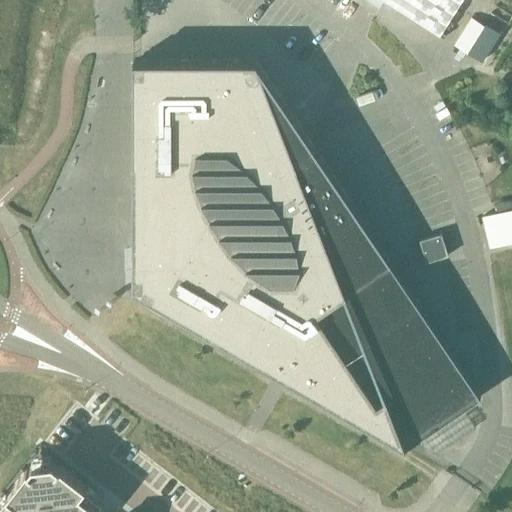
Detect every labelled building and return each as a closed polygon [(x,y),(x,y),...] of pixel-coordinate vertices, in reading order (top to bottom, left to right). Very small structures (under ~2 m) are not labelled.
[(382,0),(440,36),(462,0),(382,0)] [(472,19),(455,46),(469,54),(486,27),(472,19)] [(344,97),(352,57),(339,55),(331,94),(344,97)] [(133,289),(406,447),(481,396),(257,61),(133,61),(133,289)] [(511,209),(483,217),(491,248),(511,242),(511,209)] [(449,256),(442,234),(420,241),(427,263),(449,256)] [(7,497),(0,505),(0,511),(94,511),(103,501),(85,487),(86,486),(59,465),(58,466),(53,462),(32,464),(28,470),(27,469),(6,496),(7,497)]
